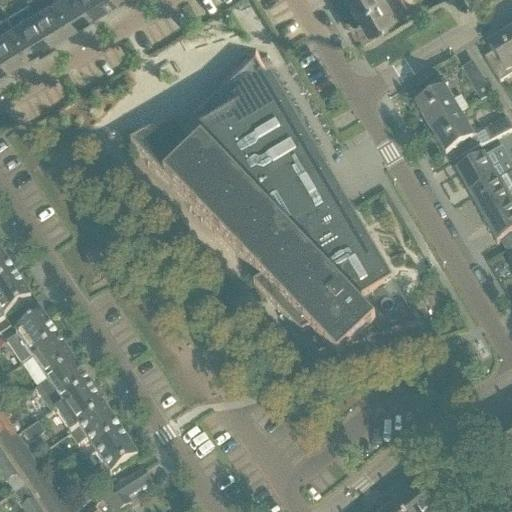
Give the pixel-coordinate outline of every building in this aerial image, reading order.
[(33,0),(30,2),(34,10),(51,37),(73,24),(58,0),(33,0)] [(58,0),(73,24),(94,11),(87,0),(58,0)] [(87,0),(94,11),(112,0),(87,0)] [(365,0),(355,6),(369,28),(406,6),(402,0),(365,0)] [(30,2),(8,16),(29,51),(51,37),(34,10),(30,2)] [(0,20),(0,52),(7,64),(8,63),(10,67),(22,60),(19,56),(29,51),(8,16),(0,20)] [(511,35),(489,50),(494,59),(487,64),(500,84),(511,76),(511,35)] [(131,148),(243,266),(262,285),(254,290),(308,347),(318,357),(327,355),(338,366),(359,345),(363,344),(363,343),(381,337),(382,338),(387,337),(417,328),(412,320),(410,316),(408,312),(406,309),(397,295),(398,295),(393,286),(392,284),(391,284),(383,270),(350,215),(350,214),(348,212),(341,200),(324,172),(325,172),(327,170),(328,169),(326,167),(316,150),(256,48),(241,62),(221,81),(222,82),(229,94),(231,96),(231,97),(187,123),(185,120),(183,117),(162,130),(148,138),(131,148)] [(481,104),(492,97),(472,65),(461,71),(481,104)] [(431,134),(458,118),(451,106),(454,104),(442,83),(417,98),(422,106),(416,109),(431,134)] [(466,130),(458,118),(431,134),(446,158),(455,153),(459,161),(480,148),(468,129),(466,130)] [(491,145),(511,133),(511,130),(508,122),(485,133),(491,145)] [(484,160),(456,176),(457,178),(458,178),(462,186),(464,189),(464,190),(470,200),(511,175),(511,168),(502,150),(484,160)] [(511,175),(470,200),(476,210),(476,209),(478,213),(481,218),(483,221),(482,221),(484,224),(483,225),(485,229),(486,228),(488,232),(487,232),(489,236),(490,236),(496,246),(501,244),(511,237),(511,175)] [(511,237),(501,244),(506,254),(511,250),(511,237)] [(0,288),(15,279),(0,256),(0,288)] [(5,321),(14,314),(31,303),(15,279),(0,288),(0,322),(4,320),(5,321)] [(51,331),(43,320),(6,345),(22,369),(32,362),(59,344),(58,342),(60,341),(53,330),(51,331)] [(48,385),(75,367),(59,344),(32,362),(48,385)] [(90,391),(75,367),(48,385),(36,393),(51,416),(55,414),(64,408),(90,391)] [(71,437),(106,414),(90,391),(64,408),(55,414),(71,437)] [(95,455),(122,437),(106,414),(71,437),(78,448),(87,443),(95,455)] [(511,424),(491,437),(509,468),(511,473),(511,424)] [(0,441),(4,448),(18,439),(10,428),(0,435),(0,441)] [(111,479),(121,472),(138,461),(122,437),(95,455),(111,479)] [(20,471),(34,462),(18,439),(4,448),(20,471)] [(6,461),(0,464),(0,477),(12,470),(6,461)] [(29,484),(42,475),(34,462),(20,471),(29,484)] [(0,479),(5,487),(18,478),(12,470),(0,477),(0,479)] [(143,474),(121,488),(128,500),(133,496),(151,485),(143,474)] [(36,495),(49,486),(42,475),(29,484),(36,495)] [(47,511),(66,511),(49,486),(36,495),(47,511)] [(121,511),(131,505),(128,500),(121,488),(103,499),(111,511),(121,511)] [(90,490),(79,497),(85,506),(96,499),(95,497),(90,490)] [(429,511),(414,492),(393,509),(395,511),(429,511)] [(22,511),(39,511),(40,511),(33,501),(21,510),(22,511)]
